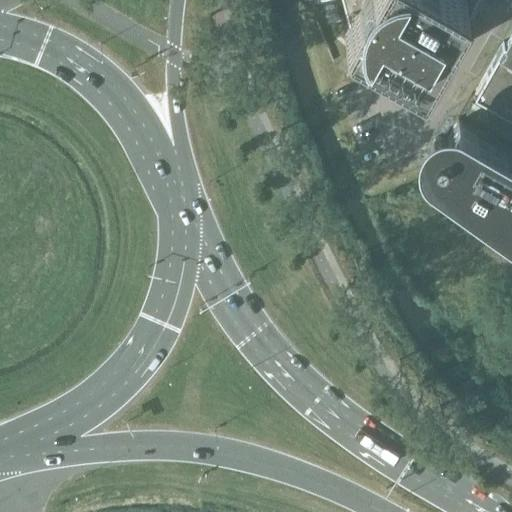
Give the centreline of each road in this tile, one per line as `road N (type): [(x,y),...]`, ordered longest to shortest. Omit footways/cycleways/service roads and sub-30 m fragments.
road 1 (trunk): [(481,511),(366,440),(298,384),(240,315),(177,207)]
road 2 (trunk): [(48,444),(241,456),(379,511)]
road 3 (trunk): [(48,444),(132,368),(158,329),(173,287),(177,207)]
road 4 (trunk): [(174,191),(152,140),(117,92),(69,56),(0,33)]
